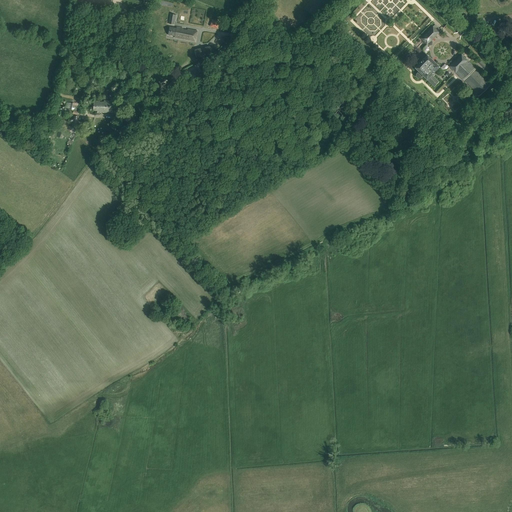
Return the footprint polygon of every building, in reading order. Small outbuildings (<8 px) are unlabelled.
[(211,18),(209,26),(215,27),(217,20),(211,18)] [(421,38),(427,44),(440,30),(435,25),(421,38)] [(175,36),(175,38),(195,42),(197,31),(177,27),(177,28),(169,27),(168,35),(175,36)] [(209,44),(194,48),(195,55),(210,52),(209,44)] [(416,76),(418,78),(420,78),(422,76),(432,85),(437,80),(433,76),(435,75),(433,73),(439,67),(427,55),(414,68),(418,72),(416,74),(416,76)] [(449,66),(477,95),(489,84),(461,55),(449,66)] [(103,112),(103,113),(113,113),(112,102),(93,101),(93,111),(98,111),(98,113),(101,113),(101,112),(103,112)] [(116,110),(125,111),(125,102),(116,102),(116,110)]
